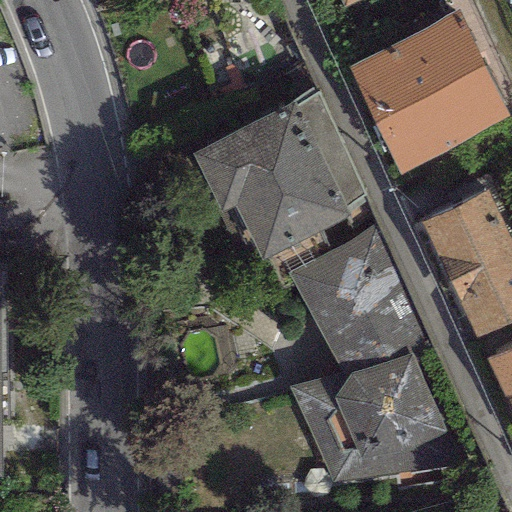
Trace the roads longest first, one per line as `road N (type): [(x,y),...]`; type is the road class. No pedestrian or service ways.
road 1 (residential): [(511,495),(294,0)]
road 2 (tertiary): [(51,0),(99,155),(118,383),(115,511)]
